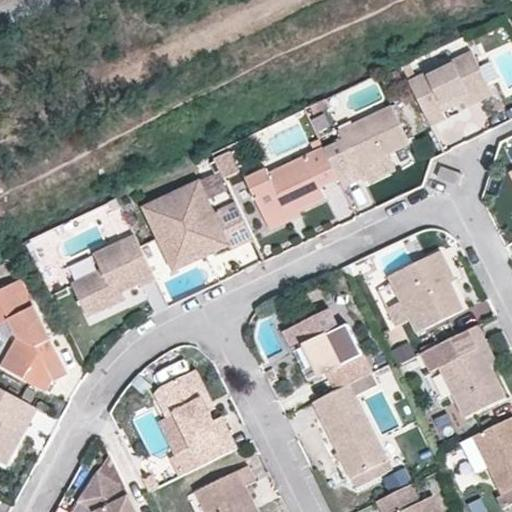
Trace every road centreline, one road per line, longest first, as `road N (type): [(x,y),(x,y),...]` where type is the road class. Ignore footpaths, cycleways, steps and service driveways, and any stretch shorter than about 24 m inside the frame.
road 1 (residential): [(209,311),(160,332),(119,366),(33,511)]
road 2 (residential): [(311,511),(209,311)]
road 3 (residential): [(366,236),(209,311)]
